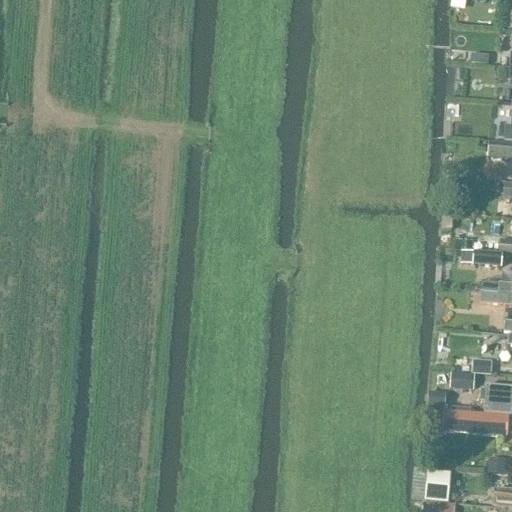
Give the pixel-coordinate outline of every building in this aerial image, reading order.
[(511,147),(487,146),(486,161),(511,162),(511,147)] [(502,195),(503,186),(504,185),(488,184),(487,194),(502,195)] [(511,202),(511,186),(503,186),(502,202),(511,202)] [(440,233),(441,233),(451,233),(452,218),(441,217),(440,233)] [(497,256),(497,257),(501,257),(504,258),(511,258),(511,242),(498,242),(497,256)] [(472,255),(472,269),(500,271),(501,257),(497,257),(497,256),(472,255)] [(498,287),(497,297),(511,298),(511,277),(511,284),(511,288),(498,287)] [(478,296),(477,307),(511,309),(511,308),(511,307),(511,298),(497,297),(478,296)] [(451,377),(450,392),(474,394),(475,379),(451,377)] [(511,390),(486,389),(484,414),(489,415),(509,416),(510,410),(511,410),(511,390)] [(441,434),(480,437),(481,417),(469,416),(454,415),(447,414),(444,414),(442,414),(442,415),(441,433),(441,434)] [(504,477),(505,462),(488,460),(487,476),(504,477)] [(426,473),(423,504),(448,506),(450,483),(450,475),(426,473)] [(491,510),(496,511),(496,510),(511,511),(511,493),(492,493),(491,510)]
